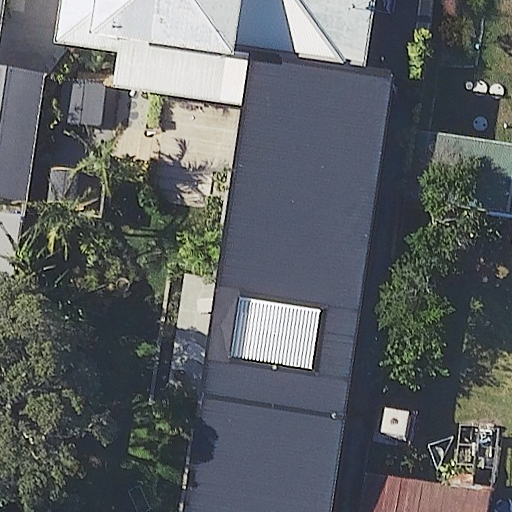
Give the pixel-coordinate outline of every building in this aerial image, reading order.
[(369,0),(67,0),(59,68),(136,78),(131,112),(285,131),(289,98),(356,106),(369,0)] [(34,95),(0,92),(0,214),(24,216),(34,95)] [(98,129),(99,107),(55,103),(45,217),(90,221),(93,190),(133,193),(139,132),(98,129)] [(389,154),(287,145),(264,385),(366,394),(389,154)] [(13,242),(0,240),(0,308),(4,309),(13,242)]
